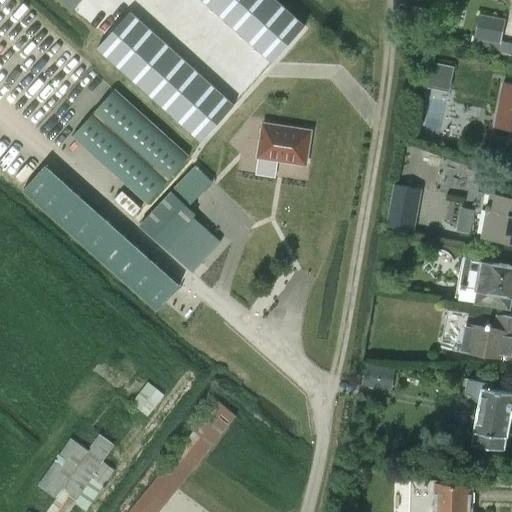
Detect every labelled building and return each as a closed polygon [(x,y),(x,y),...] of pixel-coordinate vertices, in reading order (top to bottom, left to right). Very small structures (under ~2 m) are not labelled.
[(80,0),(60,0),(73,10),(80,0)] [(277,0),(202,0),(272,62),(305,25),(277,0)] [(212,131),(240,97),(128,3),(99,37),(212,131)] [(479,11),(476,36),(504,39),(507,14),(479,11)] [(59,105),(86,69),(66,54),(39,90),(59,105)] [(451,88),(456,64),(426,57),(420,81),(451,88)] [(511,83),(504,82),(496,125),(511,128),(511,83)] [(153,196),(195,149),(120,83),(78,130),(153,196)] [(247,116),(241,149),(288,157),(294,123),(247,116)] [(188,206),(212,180),(195,165),(140,224),(192,272),(220,241),(193,217),(196,214),(188,206)] [(414,231),(421,188),(393,183),(386,227),(414,231)] [(511,240),(511,196),(485,192),(477,235),(511,240)] [(103,218),(76,194),(53,218),(79,243),(103,218)] [(174,282),(146,256),(129,275),(157,301),(174,282)] [(511,265),(462,257),(456,295),(455,298),(505,306),(507,294),(511,295),(511,265)] [(469,311),(468,311),(447,308),(441,342),(461,345),(460,350),(511,358),(511,315),(494,313),(492,325),(488,324),(489,315),(469,311)] [(395,370),(365,365),(362,385),(392,389),(395,370)] [(473,430),(474,430),(472,443),(505,449),(507,436),(508,436),(511,412),(511,391),(493,388),(494,382),(467,378),(465,392),(468,393),(479,401),(473,430)] [(131,402),(148,416),(164,395),(147,382),(131,402)] [(157,511),(236,415),(217,400),(127,511),(157,511)] [(71,437),(37,485),(55,497),(46,510),(48,511),(66,511),(74,502),(86,511),(115,470),(102,461),(114,444),(99,434),(88,449),(71,437)] [(436,482),(411,481),(410,511),(473,511),(474,510),(470,508),(471,483),(436,482)]
